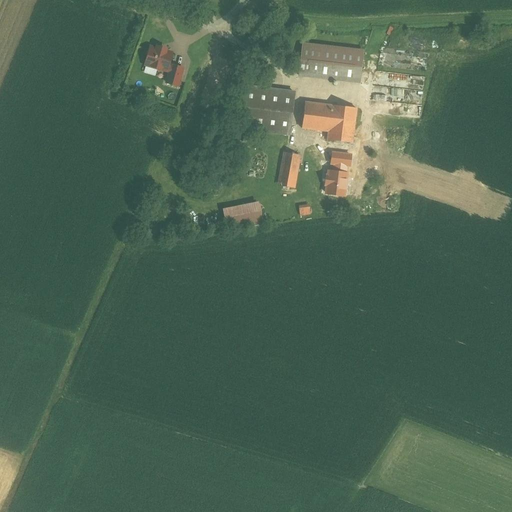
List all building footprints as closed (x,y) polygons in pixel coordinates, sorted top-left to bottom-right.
[(173,52),(148,46),(143,65),(168,72),(170,64),(173,52)] [(363,57),(302,49),(299,75),(360,82),(363,57)] [(176,87),(181,67),(170,64),(168,72),(165,84),(176,87)] [(295,92),(247,86),(241,129),(289,135),(295,92)] [(357,108),(332,105),(305,102),(302,128),(329,131),(354,134),(357,108)] [(354,134),(329,131),(324,170),(349,173),(354,134)] [(300,156),(285,153),(279,185),(294,187),(300,156)] [(257,203),(225,210),(229,230),(261,223),(257,203)] [(311,205),(300,206),(301,216),(312,215),(311,205)]
